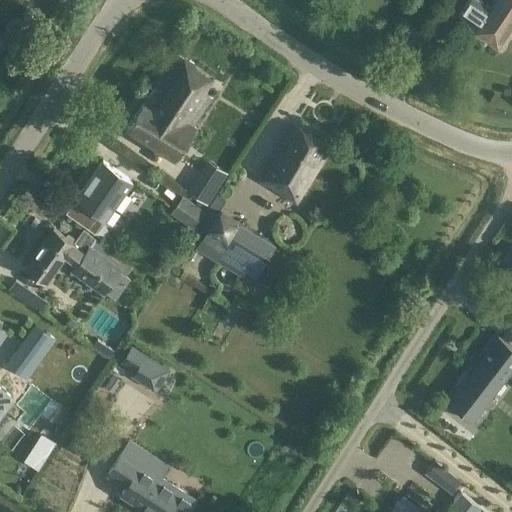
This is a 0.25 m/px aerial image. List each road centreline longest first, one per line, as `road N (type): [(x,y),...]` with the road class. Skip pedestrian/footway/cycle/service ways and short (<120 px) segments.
road 1 (unclassified): [(218,0),(340,82),(456,143),(511,154)]
road 2 (residential): [(373,406),(511,189)]
road 3 (unclassified): [(0,181),(114,14)]
road 4 (residential): [(373,406),(511,509)]
road 5 (residential): [(303,511),(373,406)]
